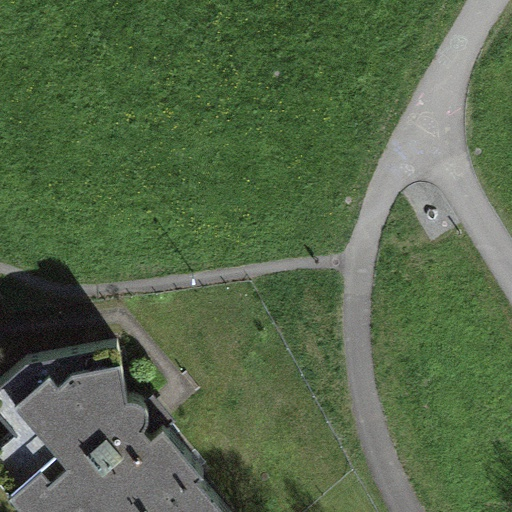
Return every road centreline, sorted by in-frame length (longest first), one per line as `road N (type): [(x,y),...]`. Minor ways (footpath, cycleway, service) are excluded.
road 1 (track): [(428,125),(389,169),(358,254),(357,359),(370,427),(411,511)]
road 2 (track): [(428,125),(511,264)]
road 3 (track): [(490,0),(469,27),(428,125)]
